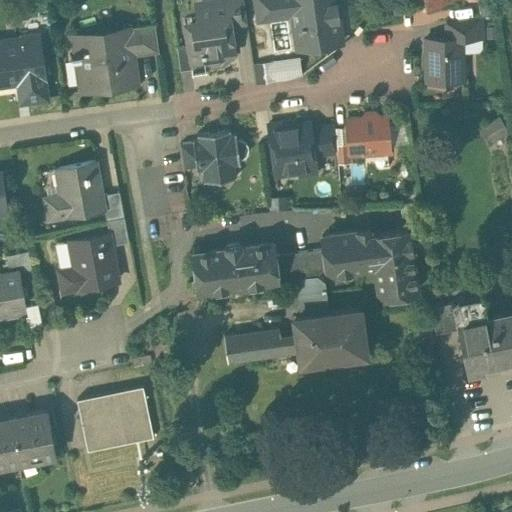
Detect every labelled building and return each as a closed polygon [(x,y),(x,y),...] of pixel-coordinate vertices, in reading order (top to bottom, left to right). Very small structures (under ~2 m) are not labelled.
[(243,0),(220,0),(202,3),(204,14),(198,15),(200,27),(185,29),(190,58),(205,55),(206,62),(210,65),(219,64),(222,59),(221,53),(234,51),(230,24),(247,21),(243,0)] [(335,0),(255,0),(258,20),(292,15),(297,48),(326,44),(325,39),(341,36),(335,0)] [(481,16),(445,21),(446,38),(462,37),(462,38),(482,37),(481,16)] [(154,23),(129,27),(133,55),(159,51),(154,23)] [(129,27),(73,35),(76,53),(69,54),(69,58),(76,57),(81,91),(137,83),(133,55),(129,27)] [(38,35),(33,33),(25,34),(21,37),(20,38),(20,37),(19,37),(20,43),(40,41),(39,34),(38,35)] [(446,38),(424,38),(425,80),(463,79),(462,38),(462,37),(446,38)] [(20,43),(8,45),(7,39),(0,40),(0,83),(24,79),(27,99),(46,96),(43,77),(45,76),(40,41),(20,43)] [(234,51),(221,53),(222,59),(219,64),(210,65),(206,62),(205,55),(190,58),(191,68),(236,62),(234,51)] [(254,60),(257,81),(280,78),(277,57),(254,60)] [(387,116),(346,119),(349,154),(390,151),(387,116)] [(309,123),(284,127),(283,120),(268,123),(271,143),(275,172),(296,169),(297,175),(316,173),(312,150),(309,128),(309,123)] [(334,124),(309,128),(312,150),(323,148),(324,153),(336,151),(334,124)] [(229,129),(197,133),(198,138),(192,139),(192,142),(196,167),(196,169),(202,169),(204,181),(236,176),(236,174),(230,175),(229,165),(240,163),(239,158),(241,157),(245,155),(246,153),(248,148),(247,145),(245,141),(243,140),(238,138),(236,139),(236,133),(230,134),(229,129)] [(192,142),(180,143),(183,168),(196,167),(192,142)] [(95,160),(55,167),(61,194),(45,197),(49,218),(103,207),(104,207),(101,194),(95,160)] [(119,190),(101,194),(104,207),(103,207),(106,219),(123,216),(119,190)] [(123,216),(106,219),(109,232),(111,243),(128,240),(124,216),(123,216)] [(408,228),(360,236),(359,229),(346,231),(321,234),(323,247),(325,265),(326,265),(333,271),(375,265),(378,289),(385,294),(417,290),(408,228)] [(109,232),(69,239),(74,266),(58,269),(62,289),(117,279),(111,243),(109,232)] [(240,242),(225,244),(225,247),(193,252),(195,271),(193,274),(193,279),(197,282),(198,290),(276,279),(276,280),(277,280),(274,254),(272,241),(240,245),(240,242)] [(323,247),(274,254),(277,280),(295,278),(316,275),(326,265),(325,265),(323,247)] [(19,271),(0,274),(0,312),(2,312),(3,315),(25,311),(26,310),(23,295),(19,271)] [(316,275),(295,278),(297,290),(325,287),(324,281),(316,275)] [(325,287),(297,290),(300,314),(328,311),(325,287)] [(36,293),(23,295),(26,310),(25,311),(27,322),(41,320),(36,293)] [(482,295),(454,301),(458,322),(486,316),(482,295)] [(454,301),(432,306),(435,332),(459,327),(458,322),(454,301)] [(300,314),(294,315),(294,316),(300,360),(365,351),(359,307),(358,307),(328,311),(300,314)] [(511,310),(486,316),(458,322),(459,327),(468,371),(485,367),(484,363),(511,357),(511,310)] [(279,326),(224,334),(227,360),(293,351),(291,333),(279,335),(279,326)] [(142,385),(77,398),(87,449),(153,435),(142,385)] [(0,461),(17,459),(17,461),(33,458),(32,456),(51,452),(52,454),(54,454),(46,411),(0,419),(0,461)]
